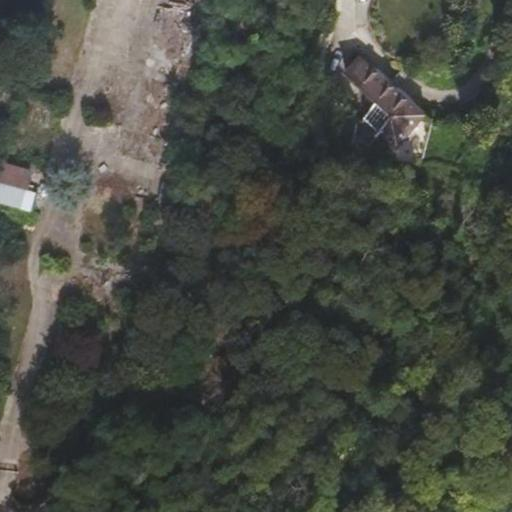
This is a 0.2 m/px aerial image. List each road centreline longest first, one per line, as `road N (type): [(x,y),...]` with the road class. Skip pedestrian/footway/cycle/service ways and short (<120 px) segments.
road 1 (unknown): [(272,0),(229,150),(227,414)]
road 2 (unclassified): [(29,511),(54,499),(137,395),(181,383),(210,391),(227,414),(232,511)]
road 3 (unknown): [(511,30),(480,89),(466,100),(426,101),(351,51),(344,35),(354,0)]
